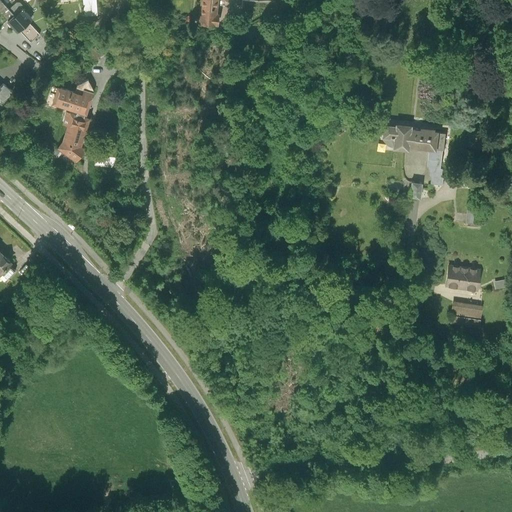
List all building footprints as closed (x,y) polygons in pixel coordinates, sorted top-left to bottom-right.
[(83,0),(84,15),(95,15),(93,0),(83,0)] [(200,0),(198,24),(217,25),(218,17),(216,17),(217,0),(200,0)] [(15,3),(7,10),(13,17),(22,10),(22,6),(18,2),(15,3)] [(13,17),(7,23),(15,32),(18,30),(27,22),(30,19),(22,10),(13,17)] [(38,35),(27,22),(18,30),(30,43),(38,35)] [(76,86),(74,94),(81,96),(82,92),(91,95),(92,91),(86,81),(76,86)] [(51,105),(56,88),(50,86),(44,108),(65,115),(74,118),(76,113),(51,105)] [(91,95),(82,92),(81,96),(74,94),(56,88),(51,105),(76,113),(84,116),(91,95)] [(74,118),(65,115),(62,125),(67,127),(62,144),(56,151),(74,164),(83,152),(79,148),(88,120),(83,118),(82,120),(74,118)] [(409,123),(393,121),(393,124),(381,123),(380,135),(392,137),(391,146),(407,148),(407,144),(423,146),(429,147),(427,165),(429,165),(428,174),(431,175),(430,181),(443,183),(444,175),(442,174),(443,166),(440,166),(445,129),(409,124),(409,123)] [(115,159),(95,158),(94,167),(114,169),(115,159)] [(419,181),(408,179),(407,193),(418,194),(419,181)] [(476,204),(468,204),(466,220),(474,220),(476,204)] [(11,266),(0,255),(0,277),(2,276),(9,268),(11,266)] [(481,267),(449,264),(447,283),(479,287),(481,267)] [(15,274),(9,268),(2,276),(8,282),(15,274)] [(480,303),(452,300),(449,325),(477,329),(480,303)]
